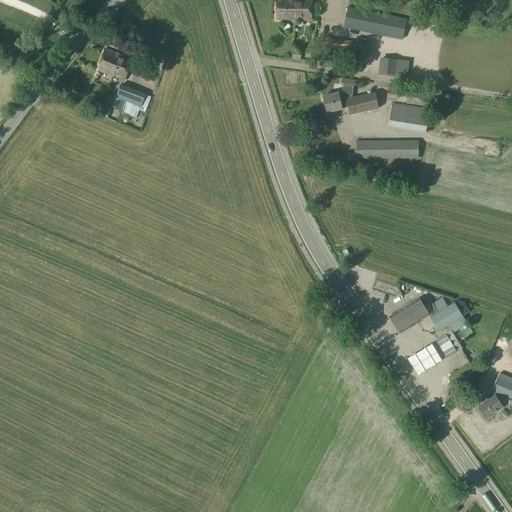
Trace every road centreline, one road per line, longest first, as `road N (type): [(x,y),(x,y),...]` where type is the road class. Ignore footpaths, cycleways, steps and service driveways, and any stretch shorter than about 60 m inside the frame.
road 1 (secondary): [(500,511),(319,255),(280,171),(229,0)]
road 2 (tertiary): [(0,139),(120,0)]
